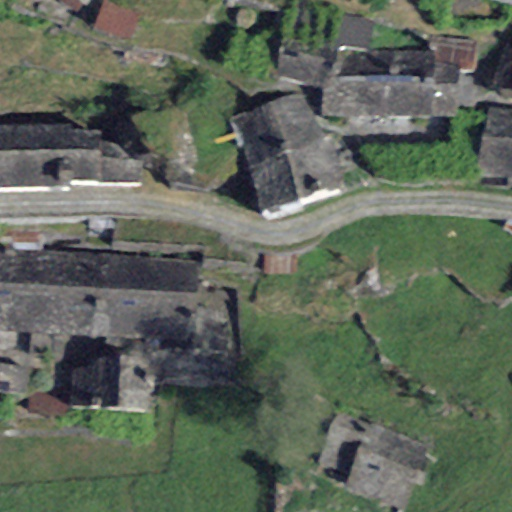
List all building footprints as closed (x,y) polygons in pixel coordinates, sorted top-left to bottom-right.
[(91,0),(62,0),(83,12),(91,0)] [(511,0),(483,0),(511,8),(511,0)] [(323,47),(321,117),(456,120),(457,63),(435,63),(435,50),(323,47)] [(511,63),(503,94),(511,96),(511,63)] [(343,190),(305,94),(229,123),(267,219),(343,190)] [(99,125),(0,125),(0,188),(100,187),(99,125)] [(511,135),(473,134),(471,191),(511,192),(511,135)] [(194,272),(0,269),(0,340),(193,344),(194,272)] [(148,357),(80,359),(82,415),(149,414),(148,357)] [(33,362),(0,359),(0,406),(28,409),(33,362)] [(428,446),(340,410),(314,472),(403,508),(428,446)]
